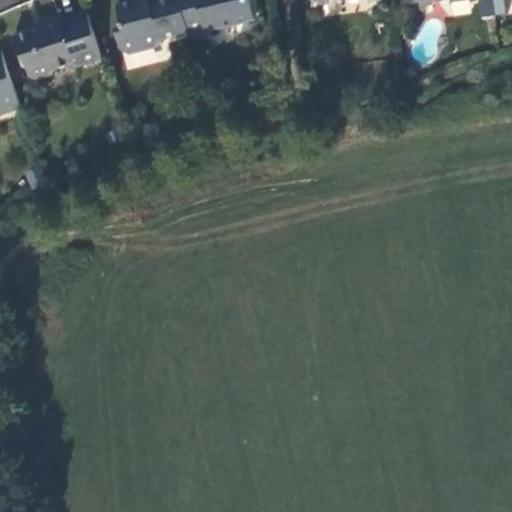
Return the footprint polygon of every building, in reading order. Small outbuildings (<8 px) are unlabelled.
[(157,31),(185,23),(178,0),(111,0),(116,18),(111,19),(116,40),(124,44),(152,38),(157,31)] [(178,0),(185,23),(186,29),(201,25),(199,18),(212,14),(217,18),(247,10),(244,0),(178,0)] [(70,58),(98,49),(83,4),(56,11),(55,8),(35,13),(36,17),(8,25),(14,46),(19,48),(25,67),(32,69),(45,65),(50,59),(68,53),(70,58)] [(3,96),(16,92),(0,47),(0,102),(5,101),(3,96)] [(5,101),(18,98),(16,92),(3,96),(5,101)]
